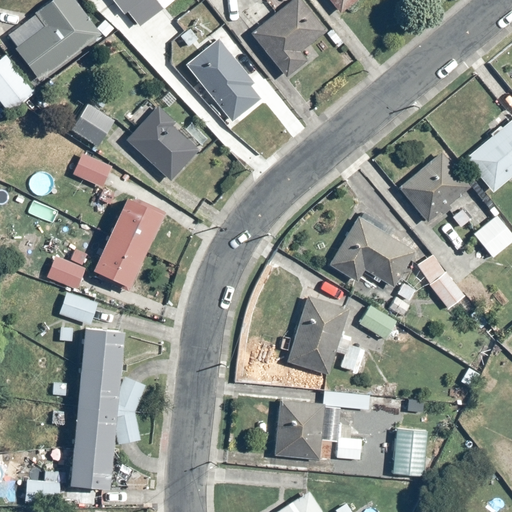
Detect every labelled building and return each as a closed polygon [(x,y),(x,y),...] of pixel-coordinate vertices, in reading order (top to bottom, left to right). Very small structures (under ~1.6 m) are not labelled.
[(105,15),(93,25),(74,0),(54,0),(7,36),(40,80),(100,35),(103,38),(115,29),(105,15)] [(328,31),(303,0),(292,0),(251,34),(287,78),(308,61),(301,53),(328,31)] [(350,0),(329,0),(338,10),(350,0)] [(251,77),(219,37),(185,64),(233,123),(262,99),(248,80),(251,77)] [(33,91),(4,52),(0,55),(0,102),(7,111),(33,91)] [(109,117),(83,100),(65,127),(92,144),(109,117)] [(202,149),(159,106),(126,138),(169,181),(202,149)] [(492,189),(511,172),(511,118),(465,156),(492,189)] [(473,185),(445,149),(399,185),(427,222),(473,185)] [(102,186),(113,165),(82,150),(71,174),(100,188),(95,196),(109,204),(115,194),(102,186)] [(162,215),(125,198),(92,271),(128,288),(162,215)] [(360,207),(330,263),(359,279),(364,269),(395,285),(417,244),(393,231),(396,226),(360,207)] [(511,241),(511,240),(494,218),(470,236),(489,260),(511,241)] [(463,295),(431,251),(415,263),(447,307),(463,295)] [(81,267),(52,253),(42,275),(71,288),(81,267)] [(410,304),(406,302),(415,288),(403,280),(394,294),(386,308),(401,318),(410,304)] [(97,302),(65,291),(58,312),(90,324),(97,302)] [(365,357),(360,356),(362,349),(349,345),(352,336),(349,335),(341,332),(349,306),(307,294),(288,360),(329,372),(336,349),(342,350),(337,365),(361,372),(365,357)] [(392,317),(367,303),(356,322),(382,336),(392,317)] [(108,491),(112,447),(138,441),(131,412),(141,389),(131,378),(118,377),(122,335),(83,331),(68,487),(108,491)] [(481,373),(468,365),(459,380),(471,388),(481,373)] [(398,381),(382,380),(382,397),(398,397),(398,381)] [(68,382),(52,381),(50,399),(67,400),(68,382)] [(280,398),(276,452),(360,459),(361,437),(323,435),(326,405),(367,408),(368,392),(323,389),(322,402),(280,398)] [(392,425),(389,474),(419,476),(422,427),(392,425)] [(60,481),(57,481),(58,469),(44,468),(43,480),(27,479),(25,503),(59,505),(60,481)] [(322,511),(309,490),(273,511),(322,511)]
